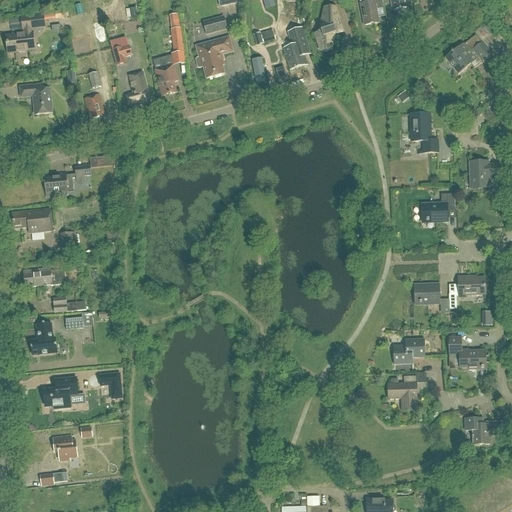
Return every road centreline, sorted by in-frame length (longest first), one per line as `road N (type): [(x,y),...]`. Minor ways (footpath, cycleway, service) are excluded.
road 1 (unclassified): [(0,172),(352,75),(412,46),(469,0)]
road 2 (unclassified): [(1,511),(0,328)]
road 3 (residential): [(498,248),(501,393)]
